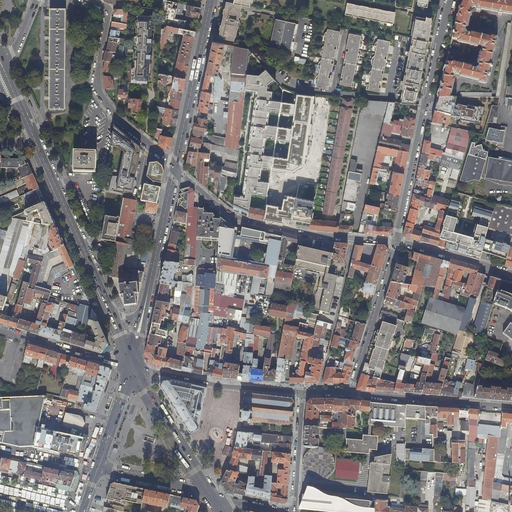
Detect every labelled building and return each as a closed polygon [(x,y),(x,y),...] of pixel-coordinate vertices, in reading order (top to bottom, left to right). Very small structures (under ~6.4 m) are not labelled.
[(174,18),(177,3),(163,0),(162,24),(165,25),(167,25),(182,28),(184,29),(189,30),(196,32),(197,25),(185,23),(186,21),(174,18)] [(439,92),(438,97),(451,97),(455,79),(454,79),(455,75),(457,74),(461,75),(460,76),(480,80),(480,82),(486,84),(487,79),(487,80),(488,77),(487,77),(488,75),(490,76),(491,71),(489,71),(490,66),(491,67),(491,65),(490,65),(495,47),(496,45),(495,45),(496,43),(497,41),(496,41),(497,37),(491,36),(491,37),(471,32),(471,33),(467,32),(466,30),(466,26),(468,27),(471,16),(472,12),(472,11),(471,11),(472,8),(474,7),(477,8),(477,9),(481,10),(481,9),(499,12),(498,13),(502,13),(503,13),(511,14),(511,2),(507,1),(508,1),(502,0),(463,0),(460,7),(459,7),(457,17),(454,31),(453,33),(452,38),(458,40),(458,41),(478,46),(478,45),(482,46),(483,48),(482,52),(481,52),(478,63),(479,64),(479,67),(476,68),(472,67),(473,66),(453,61),(452,63),(447,61),(446,66),(445,66),(444,68),(445,68),(441,82),(439,92)] [(236,3),(227,1),(227,4),(226,8),(226,9),(225,13),(224,13),(222,25),(221,30),(219,36),(225,39),(235,41),(236,37),(235,37),(237,26),(238,26),(239,23),(239,24),(241,23),(241,21),(241,20),(240,20),(240,19),(242,7),(243,5),(236,3)] [(394,23),(396,12),(389,11),(382,10),(382,9),(375,8),(368,7),(361,5),(361,6),(355,4),(348,3),(346,14),(394,23)] [(192,16),(199,18),(201,8),(189,6),(187,16),(192,17),(192,16)] [(66,8),(50,8),(50,9),(50,104),(49,109),(66,109),(66,104),(65,104),(66,9),(66,8)] [(122,9),(115,9),(113,16),(117,16),(117,14),(124,14),(124,18),(128,18),(129,10),(129,9),(128,9),(122,9)] [(117,14),(117,16),(122,16),(121,23),(127,23),(128,18),(124,18),(124,14),(117,14)] [(132,68),(131,83),(147,84),(148,73),(149,73),(149,69),(150,69),(150,68),(148,68),(148,64),(148,58),(151,58),(152,58),(153,57),(152,56),(152,55),(151,54),(149,54),(149,52),(149,42),(152,43),(153,42),(153,41),(153,40),(153,39),(152,39),(150,39),(150,36),(150,26),(152,26),(153,26),(154,26),(154,25),(154,24),(154,23),(153,23),(151,23),(151,20),(150,20),(151,16),(150,16),(150,15),(147,15),(147,16),(139,16),(139,19),(137,19),(136,20),(136,27),(137,28),(138,28),(138,35),(136,35),(135,36),(135,42),(136,44),(137,44),(137,51),(135,51),(134,52),(134,58),(134,59),(136,59),(135,66),(134,66),(132,68)] [(412,38),(428,41),(431,24),(432,17),(431,17),(431,18),(427,17),(427,16),(426,18),(417,16),(416,21),(414,21),(412,32),(413,32),(412,38)] [(276,19),(270,47),(290,51),(296,23),(276,19)] [(496,97),(500,97),(500,96),(511,24),(508,23),(496,97)] [(189,63),(196,32),(189,30),(184,29),(182,28),(167,25),(167,26),(164,26),(165,25),(162,24),(162,26),(164,27),(164,28),(162,28),(161,42),(165,43),(167,43),(168,42),(167,41),(169,31),(174,32),(174,33),(178,34),(183,34),(178,61),(189,63)] [(126,31),(111,29),(110,36),(116,37),(117,32),(122,33),(126,34),(126,31)] [(335,50),(336,50),(337,50),(340,32),(327,29),(327,31),(326,32),(325,33),(324,35),(323,37),(324,40),(325,41),(325,43),(324,46),(322,47),(321,48),(321,49),(321,52),(321,54),(322,56),(321,60),(320,62),(319,63),(318,65),(318,67),(318,69),(319,70),(319,75),(317,76),(316,78),(315,80),(315,81),(316,83),(317,85),(316,87),(328,89),(329,85),(328,85),(329,79),(330,79),(332,71),(331,71),(332,64),(333,65),(335,56),(334,56),(335,50)] [(342,73),(341,81),(342,81),(341,85),(354,87),(355,82),(353,82),(354,77),(355,76),(356,74),(357,74),(357,71),(357,70),(357,69),(356,68),(356,67),(356,63),(358,62),(359,60),(360,59),(360,57),(360,56),(359,54),(359,53),(358,52),(359,50),(359,48),(361,47),(362,45),(363,42),(363,41),(362,39),(361,38),(362,36),(349,33),(346,52),(347,52),(346,59),(345,58),(343,67),(345,67),(343,73),(342,73)] [(107,51),(123,54),(124,46),(121,45),(120,50),(116,49),(117,45),(118,38),(116,37),(110,36),(107,51)] [(429,55),(432,42),(428,41),(412,38),(402,36),(401,41),(408,42),(398,94),(402,95),(417,98),(420,99),(422,88),(421,88),(422,85),(423,85),(428,59),(427,59),(428,55),(429,55)] [(385,60),(386,60),(387,60),(390,41),(378,39),(377,41),(376,42),(375,44),(374,45),(374,48),(375,50),(375,51),(375,56),(373,57),(372,59),(371,62),(372,65),(373,66),(372,70),(370,71),(369,72),(369,74),(368,76),(368,77),(369,79),(370,80),(369,85),(367,84),(366,90),(379,92),(380,89),(381,89),(382,81),(381,80),(382,74),(384,75),(385,66),(384,66),(385,60)] [(228,45),(213,41),(206,73),(215,75),(215,81),(214,93),(214,100),(221,100),(222,80),(221,80),(219,75),(224,50),(226,50),(228,45)] [(249,49),(234,46),(234,52),(231,81),(232,81),(230,101),(244,103),(246,88),(248,73),(249,56),(252,53),(249,49)] [(119,73),(121,73),(123,54),(107,51),(106,51),(104,61),(105,61),(104,71),(110,72),(111,67),(112,58),(121,59),(119,73)] [(187,71),(189,63),(178,61),(176,68),(187,71)] [(186,79),(187,71),(176,68),(174,76),(175,76),(186,79)] [(234,205),(250,212),(253,188),(268,190),(270,180),(258,178),(260,164),(266,165),(266,163),(273,164),(273,157),(260,155),(262,136),(276,139),(278,127),(264,126),(266,110),(278,112),(279,101),(267,100),(268,91),(264,91),(265,84),(273,77),(264,68),(258,74),(248,73),(246,88),(258,90),(252,145),(254,146),(248,193),(245,192),(244,194),(235,193),(234,205)] [(119,87),(120,83),(121,73),(119,73),(112,72),(110,72),(104,71),(103,71),(105,91),(106,91),(113,91),(113,87),(114,87),(113,80),(112,78),(111,78),(111,76),(119,77),(119,81),(117,80),(117,87),(118,87),(119,87)] [(183,92),(186,79),(175,76),(174,76),(159,73),(159,77),(163,78),(162,80),(158,79),(158,86),(163,87),(164,84),(166,85),(168,77),(171,80),(174,80),(172,86),(170,86),(169,89),(172,89),(183,92)] [(215,75),(206,73),(202,91),(198,111),(213,114),(213,110),(209,109),(212,93),(211,93),(212,88),(209,88),(211,80),(215,81),(215,75)] [(127,98),(128,92),(124,92),(125,89),(119,89),(118,97),(127,98)] [(181,101),(183,92),(172,89),(170,98),(172,99),(181,101)] [(296,93),(295,103),(279,101),(278,112),(294,115),(292,129),(278,127),(276,139),(290,141),(288,159),(273,157),(273,164),(272,169),(292,172),(305,164),(314,96),(296,93)] [(417,98),(402,95),(400,103),(408,104),(408,103),(416,104),(417,98)] [(453,105),(454,97),(451,97),(438,97),(435,111),(446,114),(452,115),(453,109),(450,109),(451,105),(453,105)] [(453,109),(452,115),(461,117),(461,120),(479,124),(482,108),(462,103),(462,106),(459,105),(461,97),(454,97),(453,105),(451,105),(450,109),(453,109)] [(130,98),(129,106),(134,107),(133,109),(140,110),(142,99),(130,98)] [(179,111),(181,101),(172,99),(169,109),(179,111)] [(343,99),(323,214),(333,215),(347,137),(354,99),(343,99)] [(385,115),(388,102),(382,101),(363,100),(360,113),(385,115)] [(245,103),(244,103),(230,101),(229,113),(225,112),(224,117),(228,118),(227,131),(227,136),(226,140),(226,147),(235,149),(239,150),(240,144),(241,138),(238,138),(237,137),(237,135),(241,136),(241,134),(245,103)] [(392,120),(395,103),(392,102),(388,102),(385,115),(384,122),(392,124),(403,126),(414,128),(418,109),(417,109),(417,110),(412,109),(411,113),(409,113),(408,117),(405,116),(404,122),(394,120),(394,121),(392,120)] [(167,108),(166,111),(163,123),(176,126),(179,111),(169,109),(167,108)] [(435,111),(432,123),(442,125),(444,117),(446,117),(446,114),(435,111)] [(197,123),(195,123),(194,129),(204,131),(206,131),(207,126),(206,125),(207,120),(199,118),(197,123)] [(412,139),(414,128),(403,126),(401,135),(411,137),(410,137),(411,139),(412,139)] [(489,128),(485,140),(492,142),(493,141),(498,143),(497,146),(504,147),(508,127),(501,126),(500,130),(489,128)] [(139,146),(115,127),(111,147),(119,148),(125,152),(122,166),(117,192),(124,194),(125,190),(132,191),(141,151),(141,149),(140,148),(139,146)] [(445,153),(464,158),(467,146),(471,132),(452,128),(445,153)] [(204,131),(194,129),(192,137),(202,139),(204,131)] [(173,138),(161,135),(160,138),(159,144),(165,149),(171,147),(173,138)] [(209,136),(208,143),(211,144),(216,145),(220,146),(222,146),(226,147),(226,140),(209,136)] [(202,139),(192,137),(189,151),(197,152),(198,152),(198,147),(201,147),(202,139)] [(402,141),(386,138),(384,147),(385,147),(400,150),(401,144),(402,141)] [(436,156),(443,157),(444,153),(436,151),(430,149),(430,146),(437,148),(439,142),(435,142),(435,143),(425,141),(422,152),(436,156)] [(203,148),(202,153),(210,153),(211,150),(211,144),(208,143),(204,142),(204,145),(203,148)] [(472,142),(470,146),(483,150),(483,149),(481,144),(475,146),(475,143),(472,142)] [(409,152),(411,143),(409,143),(408,145),(401,144),(400,150),(409,152)] [(211,150),(239,156),(239,150),(235,149),(226,147),(222,146),(220,146),(216,145),(211,144),(211,150)] [(483,150),(470,146),(460,181),(465,183),(474,180),(480,182),(481,177),(486,178),(491,162),(486,161),(488,152),(483,150)] [(404,174),(409,152),(400,150),(385,147),(384,153),(386,154),(397,156),(394,168),(394,170),(393,170),(392,171),(404,174)] [(75,150),(74,172),(75,172),(75,173),(95,174),(95,172),(96,173),(97,151),(75,150)] [(189,151),(187,162),(196,163),(197,152),(189,151)] [(197,180),(208,189),(209,176),(209,167),(205,166),(205,159),(210,159),(210,153),(202,153),(199,152),(197,180)] [(422,152),(420,165),(426,167),(428,160),(431,160),(434,161),(436,156),(422,152)] [(436,183),(441,185),(447,166),(454,168),(448,187),(455,189),(464,158),(445,153),(444,153),(443,157),(436,183)] [(164,166),(149,154),(144,179),(163,183),(166,172),(164,166)] [(15,182),(22,179),(24,178),(33,174),(28,163),(26,164),(24,160),(26,159),(25,156),(19,159),(1,159),(1,161),(2,161),(1,168),(18,169),(21,175),(13,179),(15,182)] [(511,162),(495,158),(492,178),(495,181),(501,182),(507,181),(511,182),(511,162)] [(358,160),(351,159),(348,171),(349,171),(343,202),(342,208),(354,210),(363,170),(357,169),(357,172),(355,172),(358,160)] [(221,175),(222,175),(222,173),(223,167),(217,165),(217,162),(210,160),(209,167),(209,176),(214,177),(213,180),(220,182),(221,181),(221,175)] [(225,167),(237,171),(238,164),(226,162),(225,167)] [(420,165),(417,179),(423,180),(426,167),(420,165)] [(222,173),(237,176),(237,171),(225,167),(223,167),(222,173)] [(380,169),(374,168),(370,183),(374,184),(376,179),(377,175),(380,176),(379,176),(381,176),(385,178),(386,173),(385,172),(382,172),(382,169),(380,169)] [(400,196),(404,174),(392,171),(389,171),(389,173),(393,174),(389,192),(388,192),(388,193),(400,196)] [(21,196),(25,195),(39,188),(33,174),(24,178),(28,186),(18,190),(21,196)] [(417,179),(416,184),(429,188),(429,189),(434,191),(435,184),(436,183),(430,181),(430,182),(428,181),(423,180),(417,179)] [(432,196),(451,201),(451,199),(454,192),(455,189),(448,187),(441,185),(436,183),(435,184),(434,191),(432,196)] [(162,188),(146,185),(143,201),(147,202),(159,204),(162,188)] [(188,214),(188,207),(190,187),(181,190),(182,191),(182,194),(180,194),(180,195),(181,196),(181,199),(179,199),(182,202),(182,205),(180,205),(179,211),(180,212),(188,214)] [(25,195),(32,209),(42,204),(39,197),(42,196),(39,188),(25,195)] [(415,189),(412,200),(420,202),(421,197),(421,196),(420,196),(421,191),(415,189)] [(423,197),(426,198),(431,200),(432,196),(434,191),(429,189),(428,192),(427,195),(424,194),(423,197)] [(0,205),(20,197),(17,190),(0,197),(0,205)] [(382,204),(381,207),(397,210),(400,196),(388,193),(387,197),(389,198),(388,200),(388,202),(386,201),(385,204),(382,204)] [(278,206),(266,204),(265,210),(263,221),(283,224),(284,218),(293,219),(297,197),(284,195),(282,209),(278,208),(278,206)] [(420,232),(416,231),(414,240),(438,246),(440,239),(441,235),(442,235),(444,226),(445,222),(446,219),(451,201),(432,196),(431,200),(426,198),(424,207),(425,207),(441,211),(439,219),(436,230),(424,227),(424,228),(423,233),(420,232)] [(297,197),(293,219),(311,223),(311,219),(313,220),(313,218),(314,213),(313,213),(314,201),(297,197)] [(411,209),(408,223),(415,225),(419,205),(424,207),(426,198),(423,197),(421,197),(420,202),(412,200),(410,209),(411,209)] [(131,231),(137,200),(124,198),(120,218),(117,236),(134,240),(145,242),(150,244),(152,235),(131,231)] [(460,202),(451,199),(451,201),(446,219),(445,222),(444,226),(442,235),(441,235),(440,239),(447,241),(445,248),(480,258),(482,253),(483,249),(489,229),(494,211),(475,206),(472,216),(481,218),(479,225),(478,225),(474,239),(453,233),(457,219),(455,219),(460,202)] [(157,213),(159,204),(147,202),(145,211),(157,213)] [(38,218),(40,219),(41,219),(43,223),(43,224),(45,225),(52,226),(55,225),(45,203),(42,204),(32,209),(25,211),(25,213),(26,215),(27,216),(28,217),(27,221),(30,222),(34,223),(34,219),(38,217),(38,218)] [(365,204),(364,211),(379,214),(381,207),(377,206),(365,204)] [(511,208),(496,204),(494,211),(489,229),(483,249),(488,251),(490,242),(493,232),(511,237),(511,208)] [(250,212),(249,216),(263,221),(265,210),(250,207),(250,212)] [(197,240),(219,241),(220,227),(220,221),(213,220),(213,215),(204,215),(204,208),(199,208),(198,228),(197,240)] [(187,224),(188,214),(180,212),(177,211),(174,222),(187,224)] [(364,211),(361,222),(367,224),(376,226),(379,214),(364,211)] [(103,239),(116,242),(117,236),(120,218),(118,217),(118,218),(107,216),(104,231),(103,239)] [(12,218),(0,258),(0,281),(0,282),(4,268),(18,220),(12,218)] [(322,220),(313,218),(313,220),(311,219),(311,223),(310,228),(320,230),(322,220)] [(340,223),(338,231),(352,232),(353,226),(341,225),(342,218),(340,218),(340,223)] [(18,220),(4,268),(11,270),(23,226),(25,222),(18,220)] [(340,223),(322,220),(320,230),(338,232),(338,231),(340,223)] [(37,223),(34,223),(30,222),(29,227),(23,247),(28,248),(31,246),(37,223)] [(403,237),(411,239),(413,230),(414,230),(415,225),(408,223),(407,223),(403,237)] [(367,224),(365,234),(374,235),(376,230),(376,226),(367,224)] [(2,317),(0,322),(18,328),(20,319),(24,304),(28,289),(35,290),(36,287),(45,255),(50,252),(47,245),(49,240),(52,226),(45,225),(39,249),(42,249),(42,250),(39,249),(39,251),(34,249),(32,256),(29,255),(28,260),(28,262),(34,264),(29,283),(24,282),(18,305),(17,304),(13,318),(7,316),(8,312),(4,311),(2,317)] [(52,226),(49,240),(52,241),(51,245),(53,251),(64,246),(55,225),(52,226)] [(21,254),(23,247),(29,227),(23,226),(11,270),(16,271),(19,261),(21,254)] [(381,230),(380,235),(388,236),(392,232),(393,226),(392,226),(391,227),(381,226),(381,230)] [(235,229),(220,227),(219,241),(218,254),(226,255),(230,256),(235,229)] [(235,227),(235,229),(230,256),(226,255),(225,259),(264,266),(265,263),(233,257),(236,239),(259,243),(260,240),(240,236),(237,235),(238,228),(235,227)] [(196,255),(197,240),(198,228),(192,228),(186,228),(186,230),(186,234),(187,234),(186,247),(191,247),(190,254),(196,255)] [(269,266),(267,279),(273,280),(272,288),(271,295),(273,295),(275,288),(276,282),(277,272),(279,257),(283,237),(282,237),(242,228),(240,236),(260,240),(259,243),(268,244),(265,263),(264,266),(269,266)] [(185,254),(185,251),(176,249),(179,237),(180,238),(181,233),(172,231),(166,262),(180,264),(180,261),(177,260),(178,256),(183,257),(183,253),(185,254)] [(283,237),(279,257),(285,258),(288,241),(299,244),(300,237),(283,233),(282,237),(283,237)] [(116,242),(111,273),(110,277),(112,277),(127,280),(137,282),(142,283),(144,272),(135,270),(134,275),(122,273),(125,254),(127,245),(133,247),(134,240),(117,236),(116,242)] [(440,239),(438,246),(445,248),(447,241),(440,239)] [(145,268),(150,244),(145,242),(140,266),(141,267),(145,268)] [(488,251),(483,249),(482,253),(497,257),(507,260),(507,259),(493,255),(497,244),(490,242),(488,251)] [(333,252),(332,259),(343,262),(345,260),(348,246),(347,244),(335,243),(334,249),(336,250),(336,251),(333,251),(333,252)] [(507,259),(510,247),(506,246),(507,245),(503,244),(503,245),(497,244),(493,255),(507,259)] [(366,282),(377,285),(388,250),(386,246),(378,245),(372,266),(360,262),(364,246),(356,245),(348,277),(353,278),(355,269),(368,273),(366,282)] [(46,290),(51,291),(54,279),(55,275),(56,274),(60,273),(68,269),(74,267),(64,246),(53,251),(50,252),(45,255),(36,287),(41,288),(49,260),(61,255),(65,263),(53,269),(51,273),(46,290)] [(313,309),(320,311),(328,274),(332,259),(333,252),(322,249),(321,251),(298,246),(295,267),(295,268),(296,268),(296,266),(320,271),(320,272),(322,272),(321,276),(313,309)] [(196,260),(196,255),(190,254),(191,247),(186,247),(185,251),(185,254),(185,259),(196,260)] [(436,288),(443,260),(415,253),(412,259),(413,260),(413,259),(418,262),(414,278),(412,285),(423,286),(436,288)] [(12,284),(17,285),(18,285),(19,282),(15,281),(16,279),(19,280),(25,261),(23,261),(25,255),(21,254),(19,261),(16,271),(14,278),(12,284)] [(279,257),(277,272),(290,274),(292,266),(284,265),(285,258),(279,257)] [(267,279),(269,266),(264,266),(225,259),(218,258),(217,268),(221,269),(221,271),(226,272),(253,276),(251,294),(259,295),(261,278),(267,279)] [(461,291),(459,298),(461,299),(462,296),(463,296),(469,298),(471,294),(471,292),(469,291),(469,289),(472,290),(477,273),(479,267),(451,259),(450,262),(449,268),(448,272),(449,273),(454,275),(452,288),(461,291)] [(449,268),(450,262),(443,260),(436,288),(433,298),(437,299),(439,293),(446,268),(445,267),(449,268)] [(403,263),(398,261),(397,263),(395,270),(391,282),(404,284),(410,264),(404,262),(403,263)] [(180,264),(166,262),(161,284),(172,286),(176,286),(176,288),(176,285),(176,282),(174,281),(176,271),(178,271),(180,264)] [(277,272),(276,282),(292,284),(293,279),(295,268),(295,267),(292,266),(290,274),(277,272)] [(207,313),(214,314),(215,306),(215,295),(217,274),(213,274),(213,272),(214,272),(214,269),(199,268),(199,275),(197,276),(195,312),(200,313),(204,313),(207,313)] [(224,296),(226,272),(221,271),(217,271),(217,274),(215,295),(215,306),(214,314),(214,315),(241,320),(245,300),(224,296)] [(454,275),(449,273),(445,286),(452,288),(454,275)] [(471,292),(471,294),(479,297),(485,275),(477,273),(472,290),(471,292)] [(328,274),(320,311),(329,313),(338,276),(328,274)] [(127,280),(112,277),(121,296),(124,296),(125,306),(137,304),(136,294),(140,294),(142,283),(137,282),(130,284),(130,286),(127,286),(127,280)] [(483,302),(493,305),(501,280),(490,277),(488,286),(483,295),(481,302),(483,302)] [(493,305),(493,306),(494,306),(495,304),(510,310),(511,310),(511,282),(501,280),(493,305)] [(181,305),(182,294),(183,282),(178,282),(178,285),(178,288),(176,288),(174,300),(174,304),(174,305),(181,305)] [(276,282),(275,288),(291,291),(292,284),(276,282)] [(362,292),(374,295),(377,285),(366,282),(365,282),(362,292)] [(417,306),(423,286),(412,285),(409,284),(404,284),(391,282),(387,296),(397,300),(401,287),(409,288),(409,289),(416,292),(413,299),(405,297),(404,302),(417,306)] [(8,298),(7,298),(12,300),(17,285),(12,284),(8,298)] [(171,304),(174,304),(174,300),(168,299),(170,289),(171,289),(172,286),(161,284),(157,301),(171,304)] [(452,288),(445,286),(443,294),(450,296),(452,288)] [(20,319),(18,328),(39,335),(48,302),(50,296),(51,291),(46,290),(41,288),(36,287),(35,290),(28,289),(24,304),(30,305),(33,297),(41,300),(41,303),(42,303),(36,324),(20,319)] [(443,294),(439,293),(437,299),(448,302),(449,300),(450,296),(443,294)] [(185,311),(191,312),(192,295),(182,294),(181,305),(180,309),(178,321),(183,322),(183,320),(185,311)] [(412,324),(417,306),(404,302),(397,300),(387,296),(384,304),(395,307),(395,305),(397,306),(399,306),(400,306),(409,309),(405,322),(412,324)] [(458,335),(459,330),(464,316),(467,307),(460,305),(457,304),(448,302),(437,299),(433,298),(431,298),(423,322),(441,331),(458,335)] [(469,317),(475,299),(469,298),(467,307),(464,316),(469,317)] [(464,332),(466,333),(477,300),(475,299),(469,317),(464,332)] [(157,301),(153,323),(161,324),(162,324),(162,320),(165,321),(165,318),(168,318),(169,314),(167,314),(167,312),(166,312),(166,311),(165,310),(165,309),(169,310),(171,304),(157,301)] [(48,302),(39,335),(61,341),(67,322),(68,317),(68,316),(65,314),(62,322),(61,322),(59,330),(52,328),(53,326),(48,325),(50,317),(51,318),(52,315),(51,314),(51,313),(57,315),(59,305),(48,302)] [(483,338),(493,306),(493,305),(483,302),(473,335),(475,335),(483,338)] [(67,311),(69,311),(73,312),(77,314),(79,306),(69,303),(67,311)] [(80,304),(79,306),(77,314),(76,319),(78,320),(76,325),(88,328),(89,325),(90,320),(92,310),(89,307),(80,304)] [(272,304),(270,316),(286,319),(286,317),(287,310),(288,306),(272,304)] [(345,318),(348,319),(349,312),(343,311),(344,306),(342,306),(339,317),(345,318)] [(243,374),(242,381),(249,381),(252,369),(254,360),(253,360),(253,356),(254,337),(254,335),(254,331),(255,325),(258,309),(253,308),(252,312),(247,312),(246,319),(245,328),(244,331),(247,332),(246,345),(244,359),(244,367),(243,374)] [(88,337),(85,349),(101,353),(108,345),(98,323),(98,321),(93,310),(92,309),(92,310),(90,320),(89,325),(92,326),(97,338),(95,339),(96,340),(98,340),(98,341),(97,342),(96,343),(97,343),(96,344),(94,344),(94,342),(92,341),(93,338),(88,337)] [(295,312),(287,310),(286,317),(286,319),(285,326),(290,327),(293,327),(295,312)] [(398,316),(382,310),(381,314),(397,319),(398,316)] [(189,323),(191,312),(185,311),(183,320),(183,322),(189,323)] [(306,322),(312,323),(313,319),(317,320),(318,314),(308,312),(306,322)] [(192,373),(203,375),(205,355),(211,356),(213,348),(213,347),(214,342),(215,343),(217,333),(218,328),(216,328),(209,327),(209,322),(209,319),(208,319),(209,316),(207,315),(207,313),(204,313),(204,315),(203,315),(202,317),(201,317),(200,320),(199,327),(197,338),(196,345),(193,365),(192,373)] [(397,319),(381,314),(379,319),(384,321),(384,322),(383,322),(380,331),(378,330),(378,332),(375,331),(367,358),(371,360),(370,364),(366,363),(362,374),(370,376),(374,377),(378,378),(380,379),(397,326),(398,320),(397,319)] [(459,330),(464,332),(469,317),(464,316),(459,330)] [(169,326),(171,326),(173,319),(170,319),(168,318),(165,318),(165,321),(164,325),(162,324),(161,324),(160,330),(163,331),(163,330),(168,331),(169,326)] [(199,327),(200,320),(199,319),(192,318),(190,323),(190,324),(199,327)] [(318,321),(315,335),(308,365),(312,365),(311,371),(312,371),(311,374),(307,373),(304,384),(318,383),(319,382),(325,359),(324,359),(323,361),(316,359),(324,322),(318,321)] [(350,340),(361,343),(365,331),(367,325),(366,325),(356,321),(356,324),(357,324),(352,338),(351,338),(350,340)] [(67,322),(61,341),(85,349),(88,337),(75,333),(76,332),(74,331),(75,330),(74,330),(75,328),(76,325),(67,322)] [(164,338),(166,338),(168,331),(163,330),(163,331),(160,330),(161,324),(153,323),(150,335),(163,337),(164,338)] [(254,331),(254,335),(259,336),(269,338),(270,334),(271,328),(255,325),(254,331)] [(186,343),(187,337),(189,328),(183,326),(181,332),(178,343),(179,343),(186,343)] [(282,373),(281,383),(284,383),(285,383),(286,359),(290,336),(295,337),(305,339),(301,361),(299,360),(299,362),(300,363),(298,370),(296,371),(297,374),(291,374),(290,384),(304,384),(307,373),(308,365),(315,335),(307,333),(308,327),(309,328),(309,327),(304,326),(302,332),(298,332),(299,328),(293,327),(290,327),(285,326),(277,364),(276,370),(276,372),(282,373)] [(222,379),(238,381),(239,374),(240,366),(240,365),(231,364),(235,335),(240,336),(240,339),(243,339),(243,345),(246,345),(247,332),(244,331),(245,328),(242,327),(241,330),(235,329),(228,327),(228,329),(227,335),(227,338),(226,345),(228,345),(222,379)] [(436,354),(441,331),(426,328),(424,336),(428,337),(429,334),(433,335),(433,333),(435,334),(431,353),(423,351),(422,357),(419,356),(419,357),(431,360),(432,354),(436,355),(436,354)] [(342,338),(344,338),(346,330),(340,329),(338,336),(340,337),(342,338)] [(469,358),(475,335),(473,335),(466,333),(464,332),(459,330),(458,335),(452,354),(440,396),(457,397),(458,392),(459,392),(459,390),(459,389),(463,382),(460,382),(466,368),(469,358)] [(266,352),(266,354),(272,355),(273,353),(276,335),(270,334),(269,338),(267,348),(266,352)] [(161,348),(166,349),(167,345),(167,342),(166,338),(164,338),(163,337),(150,335),(148,345),(156,347),(157,347),(158,347),(160,347),(160,348),(161,348)] [(335,335),(332,347),(337,348),(340,339),(340,337),(338,336),(335,335)] [(492,341),(483,338),(475,335),(469,358),(478,361),(475,372),(477,372),(476,375),(471,384),(466,383),(463,382),(459,389),(459,390),(459,392),(458,392),(457,397),(474,398),(478,386),(481,378),(486,360),(489,351),(492,341)] [(286,359),(291,360),(295,337),(290,336),(286,359)] [(196,345),(197,338),(187,337),(186,343),(196,345)] [(213,377),(222,379),(228,345),(226,345),(227,338),(223,337),(222,337),(221,342),(223,344),(220,364),(217,364),(217,366),(216,366),(215,370),(214,370),(213,377)] [(252,369),(249,381),(262,382),(264,371),(260,370),(261,367),(259,365),(257,365),(258,360),(257,360),(257,356),(258,356),(259,338),(254,337),(253,356),(253,360),(254,360),(252,369)] [(405,338),(403,346),(410,348),(413,340),(405,338)] [(344,369),(344,370),(352,371),(355,363),(353,362),(357,347),(359,348),(361,343),(350,340),(348,339),(346,347),(347,348),(346,348),(346,350),(346,351),(347,352),(346,355),(344,363),(341,362),(340,365),(337,364),(338,367),(338,368),(342,368),(344,369)] [(185,356),(186,343),(179,343),(178,357),(181,357),(181,355),(185,356)] [(186,343),(185,356),(184,362),(183,362),(182,371),(192,373),(193,365),(196,345),(186,343)] [(39,359),(45,361),(48,350),(33,345),(28,344),(25,355),(39,359)] [(153,364),(161,366),(163,357),(158,356),(160,348),(160,347),(158,347),(157,347),(156,347),(148,345),(146,353),(153,364)] [(161,366),(167,367),(169,361),(169,360),(170,359),(166,358),(168,349),(166,349),(161,348),(160,348),(158,356),(163,357),(161,366)] [(45,361),(45,362),(56,365),(57,365),(60,354),(48,350),(45,361)] [(499,354),(489,351),(486,360),(490,361),(490,362),(495,364),(495,363),(503,366),(505,361),(497,358),(499,354)] [(422,394),(440,396),(452,354),(448,353),(447,358),(446,358),(443,369),(442,368),(439,380),(440,385),(429,383),(430,378),(432,378),(435,365),(433,365),(436,355),(432,354),(431,360),(429,366),(427,374),(422,394)] [(64,393),(63,397),(77,400),(86,371),(87,371),(89,362),(63,354),(60,367),(69,370),(69,369),(81,373),(76,392),(65,389),(64,393)] [(264,371),(262,382),(275,383),(276,376),(276,372),(276,370),(273,370),(272,371),(272,372),(268,372),(268,370),(270,368),(271,359),(272,355),(266,354),(265,358),(264,371)] [(411,356),(402,354),(399,370),(400,370),(396,383),(394,392),(404,392),(405,385),(402,383),(406,367),(411,356)] [(429,366),(431,360),(419,357),(418,358),(417,363),(425,365),(429,366)] [(167,367),(182,371),(183,362),(180,361),(170,359),(169,360),(169,361),(167,367)] [(208,376),(213,377),(214,370),(215,370),(216,366),(214,364),(215,361),(211,360),(208,376)] [(101,366),(89,362),(87,371),(86,371),(77,400),(86,402),(92,403),(95,391),(96,392),(101,366)] [(338,375),(339,373),(337,372),(337,374),(336,373),(337,368),(338,368),(338,367),(337,364),(335,365),(334,368),(327,368),(323,383),(333,383),(334,377),(338,378),(339,375),(338,375)] [(101,366),(96,392),(104,393),(107,383),(112,371),(110,368),(101,366)] [(343,373),(342,373),(341,375),(343,375),(342,382),(348,382),(352,371),(344,370),(343,373)] [(341,375),(342,373),(339,373),(338,375),(339,375),(338,378),(334,377),(333,383),(335,383),(342,382),(343,375),(341,375)] [(413,393),(422,394),(427,374),(423,373),(420,383),(417,383),(417,386),(414,385),(413,393)] [(375,392),(375,390),(378,378),(374,377),(373,380),(369,380),(370,376),(362,374),(357,390),(375,392)] [(394,392),(396,383),(380,379),(378,378),(375,390),(394,392)] [(199,427),(198,426),(205,397),(206,397),(207,388),(167,380),(161,384),(160,386),(179,416),(190,433),(192,434),(199,430),(199,427)] [(404,392),(413,393),(414,385),(405,384),(405,385),(404,392)] [(482,386),(478,386),(474,398),(511,401),(511,388),(508,388),(508,391),(501,390),(501,388),(492,387),(492,389),(482,389),(482,386)] [(86,402),(84,409),(97,412),(100,406),(104,393),(96,392),(95,391),(92,403),(86,402)] [(245,394),(243,409),(241,411),(241,412),(242,414),(241,417),(240,418),(240,420),(241,422),(243,422),(244,421),(248,422),(249,423),(251,423),(253,422),(255,422),(255,423),(256,423),(256,422),(261,423),(262,424),(262,423),(267,423),(267,424),(268,424),(273,424),(273,425),(274,425),(274,424),(279,425),(279,426),(280,426),(280,425),(285,425),(285,426),(286,426),(289,426),(290,426),(290,425),(292,423),(293,423),(293,422),(293,418),(294,418),(294,417),(294,409),(295,409),(295,408),(294,408),(295,403),(295,402),(292,399),(293,398),(292,398),(291,399),(289,398),(289,397),(288,397),(288,398),(283,397),(282,397),(277,397),(277,396),(276,396),(276,397),(271,396),(271,395),(270,395),(270,396),(265,396),(265,395),(264,395),(259,395),(259,394),(258,394),(258,395),(253,394),(253,393),(252,393),(252,394),(246,393),(246,392),(245,392),(245,393),(244,393),(244,394),(245,394)] [(0,442),(21,447),(35,446),(39,429),(45,398),(45,396),(0,397),(0,442)] [(307,404),(306,427),(320,428),(321,423),(323,423),(323,421),(331,422),(332,417),(319,416),(319,412),(321,410),(334,410),(334,399),(330,399),(312,399),(307,404)] [(347,429),(349,401),(334,399),(334,410),(333,414),(339,414),(339,412),(340,412),(340,413),(343,413),(342,423),(333,423),(333,425),(333,428),(342,429),(347,429)] [(370,402),(371,402),(361,400),(361,401),(361,402),(360,409),(361,409),(361,411),(363,411),(363,412),(370,412),(370,402)] [(361,402),(361,401),(349,401),(347,429),(348,429),(354,430),(356,417),(356,411),(361,411),(361,409),(360,409),(361,402)] [(368,425),(406,428),(405,427),(406,418),(406,406),(372,403),(371,402),(370,402),(370,412),(368,425)] [(426,420),(425,407),(406,405),(406,406),(406,418),(414,418),(426,420)] [(437,418),(438,408),(425,407),(426,420),(426,424),(430,424),(430,418),(431,417),(437,418)] [(455,417),(459,418),(459,409),(454,408),(438,408),(437,418),(437,420),(438,420),(438,425),(438,428),(443,428),(443,425),(447,425),(447,426),(452,426),(452,428),(454,428),(455,417)] [(463,432),(469,435),(469,426),(469,410),(459,409),(459,418),(466,418),(466,422),(462,421),(461,431),(463,431),(463,432)] [(487,444),(488,444),(499,446),(500,437),(476,434),(477,424),(479,410),(469,410),(469,426),(469,435),(469,442),(476,443),(484,444),(487,444)] [(71,430),(80,434),(82,427),(82,425),(86,424),(83,418),(82,416),(74,415),(74,414),(66,413),(63,424),(63,425),(63,426),(64,428),(65,428),(69,429),(71,430)] [(500,437),(499,446),(497,462),(494,483),(511,486),(511,479),(504,478),(502,475),(505,453),(508,429),(509,429),(509,423),(511,423),(511,414),(503,414),(502,427),(500,437)] [(412,449),(406,448),(405,461),(434,462),(435,449),(433,449),(433,435),(430,435),(430,426),(430,424),(426,424),(426,435),(433,435),(432,448),(413,447),(412,449)] [(476,434),(500,437),(502,427),(477,424),(476,434)] [(434,462),(441,462),(441,440),(441,437),(437,437),(438,428),(438,425),(430,426),(430,435),(433,435),(433,449),(435,449),(434,462)] [(306,427),(304,446),(319,447),(320,436),(347,438),(347,429),(342,429),(333,428),(327,428),(324,428),(320,428),(306,427)] [(71,430),(69,429),(67,436),(60,434),(39,429),(35,446),(66,453),(71,430)] [(80,434),(71,430),(66,453),(80,456),(82,449),(84,450),(89,436),(80,434)] [(237,438),(235,448),(261,451),(261,446),(253,445),(252,445),(252,444),(251,444),(248,441),(250,441),(251,438),(253,439),(252,442),(262,443),(262,434),(238,432),(237,438)] [(292,437),(262,434),(262,443),(277,445),(277,449),(277,453),(291,455),(292,440),(292,437)] [(347,440),(347,449),(347,452),(365,454),(367,436),(363,436),(363,441),(347,440)] [(367,436),(365,454),(369,454),(370,449),(377,450),(378,437),(367,436)] [(453,463),(458,464),(458,463),(458,447),(465,447),(465,441),(452,441),(453,463)] [(466,503),(465,511),(469,511),(470,506),(474,507),(475,488),(474,488),(476,443),(469,442),(467,490),(466,497),(466,503)] [(486,461),(497,462),(499,446),(488,444),(486,461)] [(303,462),(303,465),(304,467),(305,469),(306,472),(309,475),(311,476),(312,477),(315,478),(317,479),(319,479),(322,478),(324,478),(326,477),(330,474),(331,473),(333,470),(334,468),(334,466),(335,464),(334,462),(334,459),(333,457),(331,453),(330,452),(328,450),(326,449),(323,448),(321,447),(319,447),(304,446),(308,448),(310,449),(312,449),(310,450),(307,453),(306,454),(304,457),(304,459),(303,462)] [(261,451),(235,448),(227,470),(227,471),(248,474),(248,468),(238,465),(240,459),(257,461),(257,465),(261,466),(263,451),(261,451)] [(268,452),(263,451),(261,466),(260,475),(266,476),(269,454),(270,454),(270,452),(268,452)] [(289,485),(291,455),(277,453),(273,453),(272,463),(284,464),(284,470),(283,470),(283,468),(278,468),(278,484),(289,485)] [(10,460),(3,459),(1,468),(10,470),(9,473),(18,475),(21,462),(10,460)] [(341,467),(337,466),(336,477),(359,480),(360,461),(346,460),(346,465),(341,465),(341,467)] [(486,461),(483,500),(491,500),(494,483),(497,462),(486,461)] [(27,464),(21,462),(18,475),(21,476),(21,474),(20,474),(20,473),(25,474),(27,464)] [(376,463),(375,463),(372,462),(372,464),(372,463),(372,464),(372,469),(371,469),(371,470),(372,470),(371,475),(371,476),(371,481),(370,481),(371,481),(370,484),(370,486),(370,487),(370,492),(369,492),(369,493),(386,494),(386,489),(387,489),(387,488),(386,488),(387,483),(390,483),(390,480),(390,479),(391,477),(387,477),(388,471),(388,466),(389,466),(389,465),(376,464),(376,463)] [(45,468),(27,464),(25,474),(24,477),(42,481),(45,468)] [(62,471),(45,468),(42,481),(46,482),(47,478),(49,479),(49,480),(50,480),(50,479),(53,480),(59,481),(59,480),(62,471)] [(73,474),(62,471),(59,480),(66,482),(65,486),(72,487),(75,477),(73,474)] [(248,483),(249,477),(249,474),(248,474),(227,471),(225,477),(224,477),(222,483),(228,492),(236,494),(246,496),(248,483)] [(424,506),(427,472),(421,472),(418,505),(424,506)] [(434,511),(440,511),(443,481),(444,473),(437,473),(433,506),(435,506),(434,511)] [(456,489),(457,475),(444,473),(443,481),(450,482),(449,495),(455,496),(456,489)] [(248,483),(246,496),(270,501),(272,483),(272,479),(272,477),(266,476),(264,490),(254,487),(255,478),(249,477),(248,483)] [(195,497),(110,480),(100,511),(197,511),(200,506),(197,500),(195,497)] [(288,498),(289,485),(278,484),(276,483),(272,483),(270,501),(277,503),(285,504),(288,502),(288,498)] [(491,500),(491,502),(498,503),(500,490),(511,492),(511,497),(510,506),(511,505),(511,486),(494,483),(491,500)] [(300,508),(339,511),(348,511),(350,499),(333,497),(331,497),(325,496),(323,495),(320,493),(310,492),(310,493),(306,493),(301,506),(300,508)] [(348,511),(374,511),(376,502),(371,502),(350,499),(348,511)] [(479,499),(477,511),(483,511),(484,511),(489,511),(490,511),(491,502),(491,500),(483,500),(479,499)] [(417,511),(418,508),(418,505),(414,505),(414,506),(416,506),(416,507),(406,506),(406,507),(405,507),(405,504),(400,504),(400,503),(397,503),(392,503),(392,506),(391,506),(391,505),(386,505),(387,502),(376,501),(376,502),(374,511),(417,511)]
